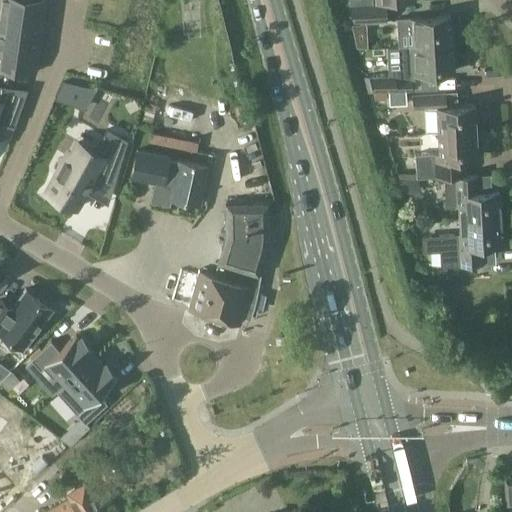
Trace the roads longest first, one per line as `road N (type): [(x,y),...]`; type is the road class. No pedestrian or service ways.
road 1 (primary): [(372,430),(264,0)]
road 2 (unclassified): [(280,446),(253,397),(203,345),(0,223)]
road 3 (residential): [(0,189),(50,76),(63,0)]
road 4 (residential): [(372,430),(511,428)]
road 5 (tertiary): [(161,511),(280,446)]
